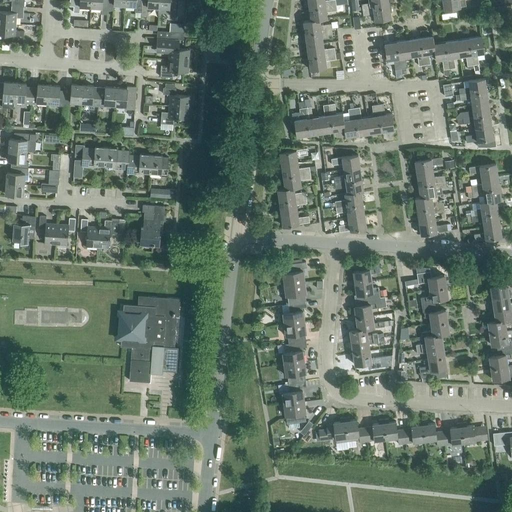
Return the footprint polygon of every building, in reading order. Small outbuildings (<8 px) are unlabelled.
[(91,7),(91,0),(70,0),(70,1),(71,3),(74,4),(73,12),(80,12),(80,6),(91,7)] [(108,0),(91,0),(91,7),(102,7),(101,13),(107,14),(108,10),(108,0)] [(125,5),(125,0),(108,0),(108,10),(113,10),(114,4),(125,5)] [(141,12),(142,0),(125,0),(125,5),(136,5),(135,12),(141,12)] [(159,7),(159,0),(142,0),(141,12),(141,16),(147,16),(147,11),(154,7),(159,7)] [(159,0),(159,7),(169,8),(169,11),(175,11),(176,0),(159,0)] [(389,5),(388,0),(371,0),(372,2),(362,4),(362,9),(389,5)] [(442,0),(444,9),(461,7),(459,0),(442,0)] [(337,10),(336,4),(309,8),(311,20),(320,19),(327,18),(326,12),(337,10)] [(23,18),(24,6),(11,5),(11,12),(0,10),(0,22),(16,24),(16,17),(23,18)] [(391,18),(389,5),(362,9),(363,15),(374,13),(375,20),(391,18)] [(321,25),(320,19),(311,20),(303,21),(305,33),(332,29),(331,23),(321,25)] [(15,30),(16,24),(0,22),(0,34),(11,35),(11,41),(23,42),(24,31),(15,30)] [(170,23),(170,31),(184,32),(185,24),(170,23)] [(333,35),(332,29),(305,33),(307,45),(323,43),(322,36),(333,35)] [(434,43),(433,36),(421,37),(425,64),(430,63),(429,53),(435,52),(434,43)] [(482,36),(469,38),(473,65),(478,64),(479,64),(477,53),(484,52),(482,36)] [(425,64),(421,37),(409,39),(411,56),(417,55),(419,65),(425,64)] [(473,65),(469,38),(457,39),(460,56),(466,55),(468,65),(473,65)] [(411,56),(409,39),(397,41),(401,68),(406,67),(407,67),(405,57),(411,56)] [(460,56),(457,39),(445,41),(450,68),(455,67),(454,57),(460,56)] [(189,60),(190,49),(172,47),(172,41),(157,40),(156,46),(162,47),(162,52),(169,52),(168,59),(189,60)] [(401,68),(397,41),(385,43),(387,60),(394,59),(395,69),(396,69),(401,68)] [(450,68),(445,41),(434,43),(435,52),(436,60),(442,59),(444,69),(449,68),(450,68)] [(324,49),(323,43),(307,45),(308,57),(335,53),(334,47),(324,49)] [(326,60),(336,59),(335,53),(308,57),(310,69),(327,67),(326,60)] [(188,72),(189,60),(168,59),(168,65),(161,65),(160,76),(173,77),(173,71),(188,72)] [(459,88),(460,94),(487,90),(485,78),(468,80),(469,87),(459,88)] [(13,108),(14,100),(15,82),(4,81),(0,81),(0,98),(3,99),(2,107),(13,108)] [(31,104),(32,88),(26,87),(26,83),(15,82),(14,100),(25,101),(25,103),(31,104)] [(169,105),(189,107),(190,94),(175,93),(175,83),(166,83),(165,87),(163,87),(163,93),(169,93),(169,105)] [(48,102),(49,85),(38,84),(37,88),(32,88),(31,104),(36,104),(37,102),(48,102)] [(81,102),(83,85),(72,84),(71,88),(65,88),(65,90),(64,104),(70,104),(70,101),(81,102)] [(64,104),(65,90),(60,90),(60,86),(49,85),(48,102),(59,103),(58,106),(64,106),(64,104)] [(98,106),(99,90),(93,90),(94,85),(83,85),(81,102),(92,103),(92,105),(98,106)] [(115,105),(116,87),(105,86),(105,90),(99,90),(98,106),(104,106),(104,104),(115,105)] [(127,88),(116,87),(115,105),(126,105),(126,108),(132,108),(133,92),(127,92),(127,88)] [(488,102),(487,90),(460,94),(461,99),(471,98),(472,104),(488,102)] [(490,114),(488,102),(472,104),(470,105),(470,111),(462,112),(463,117),(490,114)] [(335,103),(329,104),(333,131),(344,129),(345,129),(343,120),(344,120),(343,112),(336,113),(335,103)] [(383,103),(378,104),(382,131),(394,129),(391,113),(385,114),(383,103)] [(333,131),(329,104),(323,105),(325,115),(319,116),(321,132),(333,131)] [(382,131),(378,104),(372,105),(373,115),(367,116),(370,133),(382,131)] [(189,118),(189,107),(169,105),(169,112),(162,111),(161,123),(174,124),(174,117),(189,118)] [(321,132),(319,116),(313,117),(311,106),(310,107),(305,107),(309,134),(321,132)] [(293,113),(294,120),(294,119),(297,136),(309,134),(305,107),(300,108),(300,112),(293,113)] [(370,133),(367,116),(361,117),(360,107),(354,108),(358,135),(370,133)] [(358,135),(354,108),(353,108),(350,108),(348,109),(350,119),(344,120),(343,120),(345,129),(344,129),(345,136),(358,135)] [(492,126),(490,114),(463,117),(464,123),(472,122),(473,128),(492,126)] [(96,131),(97,127),(97,124),(80,123),(79,130),(96,131)] [(493,138),(492,126),(473,128),(474,134),(466,136),(466,142),(485,139),(493,138)] [(10,138),(9,149),(26,150),(34,151),(35,134),(14,132),(14,138),(10,138)] [(105,164),(106,147),(95,146),(95,148),(84,147),(84,146),(85,146),(85,145),(76,145),(75,154),(76,154),(76,153),(83,154),(82,159),(75,159),(75,158),(73,180),(74,180),(74,175),(82,175),(82,165),(94,166),(94,164),(105,164)] [(128,154),(129,154),(129,150),(117,149),(117,148),(106,147),(105,164),(115,165),(115,168),(127,169),(128,154)] [(307,148),(306,148),(280,152),(281,164),(298,162),(297,156),(307,154),(307,148)] [(26,161),(26,150),(9,149),(8,160),(12,160),(12,166),(28,167),(28,161),(26,161)] [(150,172),(151,154),(140,153),(140,155),(129,154),(128,154),(127,169),(127,173),(139,174),(140,171),(150,172)] [(151,154),(150,172),(150,176),(160,177),(160,175),(167,176),(168,157),(162,156),(162,155),(151,154)] [(360,167),(358,154),(331,158),(332,164),(343,163),(343,169),(360,167)] [(443,163),(442,156),(415,161),(416,173),(433,170),(432,164),(443,163)] [(445,161),(446,168),(452,168),(455,167),(454,160),(445,161)] [(310,172),(309,166),(299,168),(298,162),(281,164),(283,176),(310,172)] [(498,175),(496,163),(469,167),(470,173),(480,172),(481,178),(498,175)] [(27,173),(28,167),(12,166),(11,172),(7,172),(6,183),(24,184),(25,173),(27,173)] [(362,178),(360,167),(343,169),(344,175),(334,177),(335,182),(362,178)] [(434,177),(433,170),(416,173),(418,185),(445,181),(444,175),(434,177)] [(301,179),(311,178),(310,172),(283,176),(285,187),(285,188),(294,187),(301,186),(301,179)] [(500,187),(498,175),(481,178),(482,184),(472,185),(466,186),(466,192),(467,192),(473,191),(500,187)] [(364,191),(362,178),(335,182),(336,188),(346,187),(347,192),(347,193),(361,191),(364,191)] [(446,187),(445,181),(418,185),(420,196),(420,197),(432,195),(437,195),(442,194),(442,188),(446,187)] [(23,192),(24,184),(6,183),(5,194),(20,195),(20,197),(29,198),(29,193),(23,192)] [(47,183),(41,183),(41,186),(41,189),(41,191),(57,192),(58,184),(48,183),(47,183)] [(175,198),(176,189),(151,187),(151,196),(175,198)] [(295,193),(294,187),(285,188),(285,187),(277,189),(279,201),(306,198),(305,191),(295,193)] [(501,199),(500,187),(473,191),(473,197),(484,195),(485,201),(496,200),(501,199)] [(363,203),(361,191),(347,193),(347,192),(344,193),(345,199),(335,201),(335,202),(336,207),(363,203)] [(433,201),(432,195),(420,197),(420,196),(415,197),(417,209),(444,205),(443,199),(433,201)] [(307,203),(306,198),(279,201),(281,214),(297,211),(297,204),(307,203)] [(498,212),(496,200),(485,201),(480,202),(481,208),(470,210),(471,212),(471,216),(498,212)] [(365,215),(363,203),(336,207),(337,212),(347,211),(348,217),(365,215)] [(163,228),(165,205),(145,204),(143,226),(141,226),(140,243),(160,244),(161,228),(163,228)] [(445,211),(444,205),(417,209),(419,221),(435,219),(434,213),(445,211)] [(298,217),(297,211),(281,214),(283,226),(310,222),(309,216),(298,217)] [(500,224),(498,212),(471,216),(472,221),(482,220),(483,226),(500,224)] [(35,228),(36,216),(23,215),(22,223),(13,222),(12,239),(20,239),(20,241),(28,242),(29,227),(35,228)] [(56,244),(57,223),(46,222),(46,215),(40,215),(39,228),(45,228),(44,243),(56,244)] [(366,227),(365,215),(348,217),(349,223),(338,225),(339,231),(366,227)] [(75,230),(75,218),(69,217),(69,224),(57,223),(56,244),(67,245),(68,230),(75,230)] [(97,247),(99,226),(87,225),(88,218),(81,218),(81,231),(87,231),(86,246),(97,247)] [(436,225),(435,219),(419,221),(421,234),(447,230),(447,224),(436,225)] [(118,233),(119,221),(105,220),(105,227),(99,226),(97,247),(109,247),(110,233),(118,233)] [(502,236),(500,224),(483,226),(484,232),(474,234),(475,240),(502,236)] [(283,272),(284,284),(304,281),(303,270),(302,267),(307,267),(306,261),(289,263),(290,271),(283,272)] [(353,271),(355,283),(371,280),(370,273),(380,272),(379,262),(366,264),(367,269),(353,271)] [(429,281),(430,288),(446,286),(445,274),(431,276),(430,271),(417,273),(418,278),(418,283),(429,281)] [(490,286),(492,298),(509,295),(507,288),(511,287),(511,277),(503,279),(504,284),(490,286)] [(372,287),(371,280),(355,283),(357,294),(366,293),(367,298),(380,297),(379,287),(372,287)] [(306,293),(304,281),(284,284),(286,295),(288,295),(289,303),(306,301),(305,293),(306,293)] [(448,297),(446,286),(430,288),(431,295),(421,297),(422,307),(435,305),(434,299),(448,297)] [(176,316),(179,316),(180,298),(138,295),(138,304),(124,303),(123,311),(119,311),(118,337),(121,337),(121,345),(132,346),(129,380),(150,381),(151,371),(162,371),(162,370),(176,371),(178,347),(174,347),(176,316)] [(511,301),(510,302),(509,295),(492,298),(494,309),(511,306),(511,301)] [(371,308),(382,307),(387,306),(385,296),(380,297),(367,298),(368,304),(354,306),(356,317),(372,315),(371,308)] [(307,307),(306,301),(289,303),(290,311),(283,312),(283,313),(280,314),(281,324),(284,324),(304,321),(303,310),(302,310),(302,307),(307,307)] [(436,310),(435,305),(422,307),(424,317),(430,316),(431,323),(447,321),(446,309),(436,310)] [(511,310),(511,306),(494,309),(496,320),(496,321),(511,318),(511,317),(511,311),(511,310)] [(374,322),(372,315),(356,317),(358,329),(366,328),(377,326),(377,327),(384,326),(384,321),(374,322)] [(511,318),(496,321),(496,320),(488,322),(490,333),(506,331),(506,330),(505,323),(511,322),(511,318)] [(306,333),(304,321),(284,324),(286,335),(288,335),(289,343),(306,341),(305,333),(306,333)] [(449,332),(447,321),(431,323),(432,330),(422,332),(423,336),(425,336),(441,333),(449,332)] [(367,335),(366,328),(358,329),(350,330),(351,341),(378,338),(377,333),(367,335)] [(511,347),(511,329),(506,330),(506,331),(490,333),(491,345),(501,343),(502,349),(511,347)] [(443,345),(441,333),(425,336),(426,343),(416,344),(416,348),(443,345)] [(368,343),(379,342),(378,338),(351,341),(353,353),(350,353),(370,350),(368,343)] [(302,347),(307,346),(306,341),(289,343),(290,351),(283,352),(284,364),(304,361),(303,349),(302,349),(302,347)] [(445,356),(443,345),(416,348),(417,353),(427,351),(428,358),(445,356)] [(511,357),(511,347),(502,349),(503,354),(489,356),(491,368),(507,365),(506,358),(511,357)] [(371,357),(370,350),(350,353),(351,358),(354,358),(355,364),(368,362),(369,368),(382,366),(381,356),(371,357)] [(446,367),(445,356),(428,358),(429,365),(419,367),(421,377),(422,377),(432,375),(433,375),(434,378),(446,376),(445,368),(446,367)] [(306,373),(304,361),(284,364),(286,375),(288,375),(289,383),(306,381),(305,373),(306,373)] [(511,371),(508,372),(507,365),(491,368),(493,380),(506,377),(507,383),(511,382),(511,371)] [(307,386),(306,381),(289,383),(290,391),(282,392),(284,404),(304,401),(303,389),(302,389),(302,387),(307,386)] [(306,413),(304,401),(284,404),(285,415),(287,415),(288,423),(306,421),(305,413),(306,413)] [(348,440),(345,417),(340,418),(340,421),(333,422),(333,424),(326,425),(327,429),(318,430),(319,432),(316,433),(317,440),(320,439),(320,440),(335,438),(336,442),(348,440)] [(367,441),(365,427),(358,428),(357,419),(350,420),(349,417),(345,417),(348,440),(359,439),(360,442),(367,441)] [(386,438),(383,419),(379,420),(379,423),(372,424),(372,426),(365,427),(367,441),(386,438)] [(406,442),(404,429),(397,430),(396,421),(388,422),(388,419),(383,419),(386,438),(398,437),(399,443),(406,442)] [(445,444),(443,430),(436,431),(435,423),(427,424),(427,420),(422,421),(425,440),(437,438),(437,445),(445,444)] [(425,440),(422,421),(418,422),(418,425),(411,426),(411,428),(404,429),(406,442),(425,440)] [(483,439),(481,425),(474,426),(473,424),(466,425),(466,422),(461,423),(464,442),(483,439)] [(464,442),(461,423),(456,423),(457,427),(449,428),(450,430),(443,430),(445,444),(464,442)] [(511,455),(511,430),(493,433),(494,445),(510,443),(511,455)]
